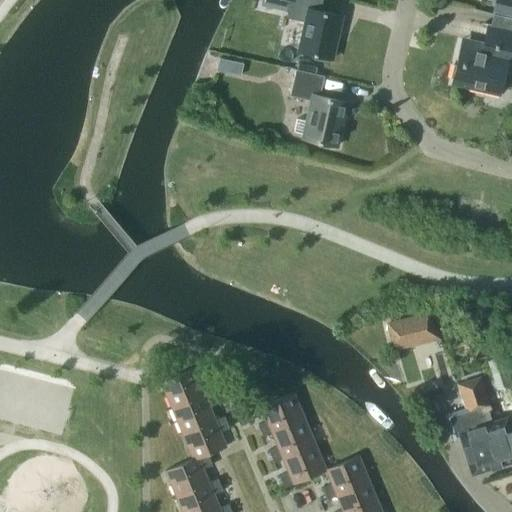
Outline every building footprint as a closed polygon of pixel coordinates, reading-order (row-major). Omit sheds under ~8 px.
[(261,0),(261,2),(288,8),(287,11),(286,17),(305,21),(298,50),(332,58),(341,15),(320,10),(322,0),(261,0)] [(499,94),(507,60),(511,61),(511,29),(483,23),(483,24),(488,25),(483,44),(462,39),(451,83),(499,94)] [(219,58),(216,70),(225,72),(227,60),(219,58)] [(303,134),(302,138),(336,146),(346,101),(319,95),(323,76),(295,69),(289,95),(311,100),(306,120),(296,118),(293,131),(303,134)] [(393,343),(423,337),(418,315),(388,322),(393,343)] [(487,360),(496,389),(511,384),(502,356),(487,360)] [(161,382),(171,407),(204,394),(199,380),(208,376),(203,364),(161,382)] [(463,414),(449,418),(455,435),(460,433),(461,438),(472,473),(495,466),(482,425),(476,408),(484,405),(485,405),(477,378),(458,384),(465,408),(467,415),(464,416),(463,414)] [(171,407),(182,433),(215,419),(209,406),(218,402),(213,390),(204,394),(171,407)] [(263,436),(272,432),(304,419),(293,392),(261,406),(267,420),(258,424),(263,436)] [(484,405),(476,408),(482,425),(495,466),(511,460),(511,439),(505,418),(490,423),(484,405)] [(182,433),(192,458),(207,453),(215,450),(226,445),(220,431),(229,427),(224,415),(215,419),(182,433)] [(273,461),(282,458),(315,444),(304,419),(272,432),(277,446),(268,449),(273,461)] [(284,487),(326,469),(325,468),(315,444),(282,458),(288,471),(279,475),(284,487)] [(165,470),(175,495),(208,481),(203,468),(212,464),(207,453),(192,458),(165,470)] [(327,499),(336,495),(369,481),(358,455),(325,468),(326,469),(331,483),(322,487),(327,499)] [(175,495),(182,511),(206,511),(219,507),(213,493),(222,490),(217,478),(208,481),(175,495)] [(366,511),(380,507),(369,481),(336,495),(342,508),(333,511),(366,511)] [(206,511),(231,511),(228,503),(219,507),(206,511)]
